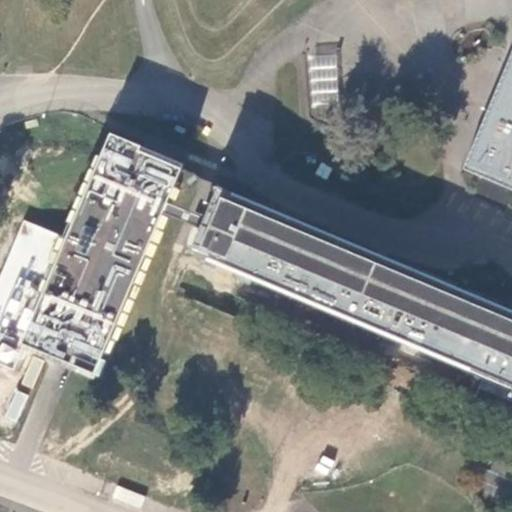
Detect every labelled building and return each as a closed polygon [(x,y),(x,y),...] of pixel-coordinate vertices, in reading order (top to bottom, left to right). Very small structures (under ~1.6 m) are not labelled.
[(335,48),(307,50),(312,106),(339,104),(335,48)] [(511,56),(503,77),(501,82),(492,103),(484,123),(475,144),(464,170),(481,177),(477,187),(491,193),(508,200),(511,191),(511,190),(511,56)] [(140,148),(111,136),(66,243),(21,225),(0,275),(0,365),(17,373),(26,351),(47,360),(57,364),(68,369),(98,382),(115,341),(111,339),(146,255),(164,213),(168,203),(184,166),(140,148)] [(511,314),(426,278),(218,190),(208,212),(205,219),(201,229),(192,252),(405,342),(489,377),(511,386),(511,314)] [(205,219),(168,203),(164,213),(201,229),(205,219)] [(478,398),(489,377),(405,342),(395,363),(478,398)]
